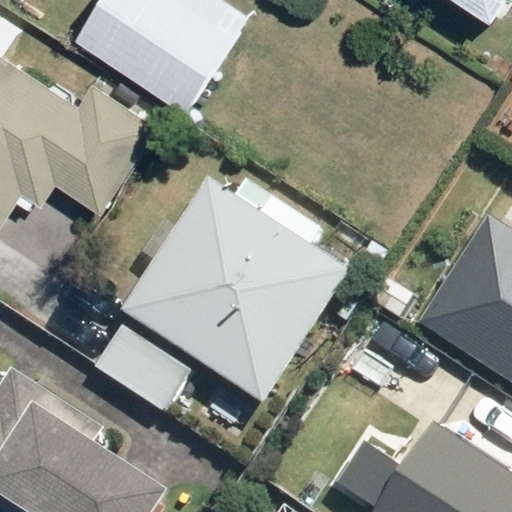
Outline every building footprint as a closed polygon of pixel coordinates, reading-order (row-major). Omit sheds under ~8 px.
[(203,106),(266,7),(254,0),(110,0),(89,35),(203,106)] [(511,0),(494,0),(511,11),(511,0)] [(90,97),(0,40),(0,210),(13,219),(33,187),(54,200),(67,179),(115,209),(172,119),(103,76),(90,97)] [(368,272),(224,179),(138,312),(281,405),(368,272)] [(511,223),(499,215),(431,320),(511,372),(511,223)] [(203,369),(131,325),(105,367),(176,411),(203,369)] [(115,427),(22,368),(5,389),(0,385),(0,511),(1,511),(179,511),(192,493),(107,440),(115,427)] [(511,511),(511,468),(447,427),(391,511),(511,511)]
